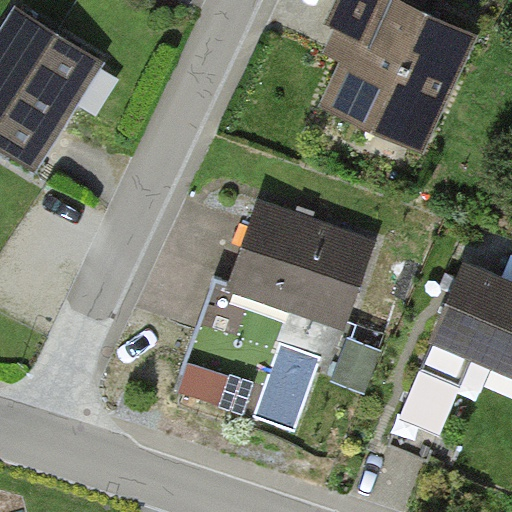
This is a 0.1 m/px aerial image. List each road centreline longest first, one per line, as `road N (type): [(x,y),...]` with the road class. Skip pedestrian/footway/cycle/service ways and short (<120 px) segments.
road 1 (residential): [(39,441),(241,0)]
road 2 (residential): [(39,441),(254,511)]
